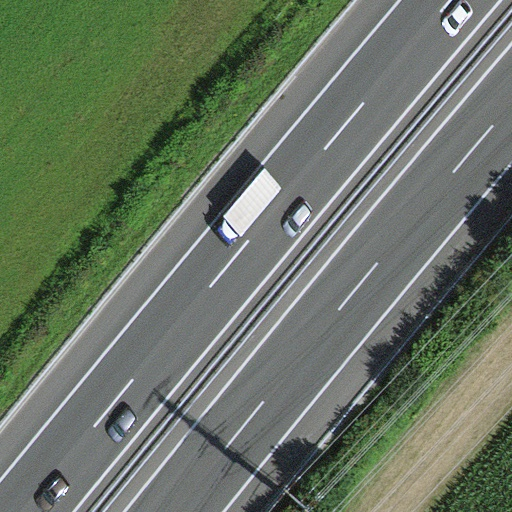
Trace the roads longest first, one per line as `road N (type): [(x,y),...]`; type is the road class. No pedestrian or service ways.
road 1 (motorway): [(448,0),(17,511)]
road 2 (motorway): [(167,511),(511,98)]
